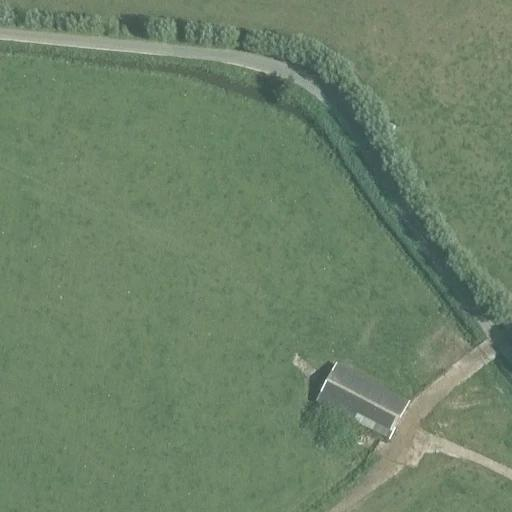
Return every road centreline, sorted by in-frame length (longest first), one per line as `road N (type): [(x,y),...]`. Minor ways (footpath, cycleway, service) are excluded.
road 1 (unclassified): [(511,353),(442,272),(344,121),(300,84),(231,61),(0,35)]
road 2 (track): [(511,482),(412,435),(397,466),(333,511)]
road 3 (track): [(412,435),(432,399),(511,341)]
